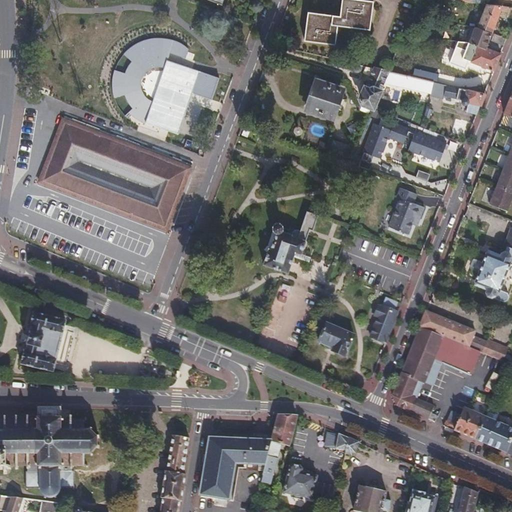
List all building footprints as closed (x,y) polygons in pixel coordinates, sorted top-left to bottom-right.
[(304,40),(336,45),(338,25),(369,29),(373,1),(363,0),(341,0),(339,16),(308,12),(304,40)] [(478,28),(491,33),(499,11),(502,6),(495,4),(486,4),(478,28)] [(409,19),(403,33),(411,34),(417,20),(409,19)] [(469,42),(476,45),(486,49),(486,48),(491,33),(478,28),(474,28),(469,42)] [(491,41),(503,46),(506,39),(494,34),(491,41)] [(500,53),(486,48),(486,49),(476,45),(469,42),(462,58),(493,70),(500,53)] [(145,123),(178,134),(189,102),(185,100),(188,91),(211,99),(213,96),(218,98),(225,79),(167,59),(166,61),(168,62),(162,81),(151,113),(149,112),(145,123)] [(362,65),(353,63),(352,67),(355,68),(355,71),(357,71),(358,69),(361,69),(362,65)] [(363,102),(373,106),(384,81),(388,70),(366,66),(364,73),(370,75),(361,97),(363,102)] [(388,70),(384,81),(420,90),(422,79),(388,70)] [(446,84),(459,87),(461,79),(448,76),(446,84)] [(457,98),(459,88),(459,87),(446,84),(433,81),(430,94),(443,98),(444,94),(457,98)] [(308,109),(330,116),(339,89),(317,82),(308,109)] [(465,89),(459,88),(457,98),(462,99),(465,89)] [(511,90),(503,113),(511,116),(511,90)] [(63,121),(41,180),(105,204),(164,227),(186,167),(63,121)] [(373,124),(363,154),(382,160),(389,140),(405,145),(410,129),(394,124),(391,130),(373,124)] [(444,161),(449,149),(411,134),(405,152),(435,164),(437,159),(444,161)] [(334,153),(338,141),(331,138),(328,150),(334,153)] [(511,141),(488,203),(507,210),(511,197),(511,141)] [(419,172),(417,178),(429,181),(430,174),(419,172)] [(413,217),(418,218),(423,207),(413,203),(416,194),(399,187),(396,196),(399,198),(388,226),(407,234),(411,224),(413,217)] [(272,229),(275,232),(270,248),(268,247),(263,263),(288,272),(295,252),(301,253),(309,230),(313,231),(318,215),(306,211),(297,236),(282,231),(283,226),(281,222),(276,222),(273,225),(272,229)] [(511,226),(503,244),(506,245),(504,250),(500,251),(498,252),(487,248),(485,252),(474,285),(485,289),(486,295),(502,301),(507,300),(508,296),(506,291),(499,289),(508,263),(511,264),(511,226)] [(399,297),(402,299),(407,288),(403,286),(402,289),(400,289),(398,295),(399,296),(399,297)] [(371,337),(385,342),(397,312),(394,310),(397,302),(385,298),(382,306),(379,305),(375,316),(378,318),(371,337)] [(425,310),(418,326),(480,351),(482,352),(486,341),(485,341),(473,336),(475,330),(425,310)] [(54,373),(66,325),(67,321),(34,313),(30,328),(32,328),(26,351),(25,350),(21,365),(54,373)] [(345,356),(354,335),(327,323),(319,342),(334,349),(333,351),(345,356)] [(395,406),(428,419),(433,406),(416,398),(417,397),(410,395),(417,379),(423,382),(424,382),(433,360),(441,362),(471,374),(480,351),(418,326),(391,395),(395,406)] [(486,341),(482,352),(502,360),(506,349),(486,341)] [(432,385),(441,362),(433,360),(424,382),(432,385)] [(410,395),(417,397),(423,382),(417,379),(410,395)] [(62,407),(38,407),(38,419),(29,419),(29,416),(26,416),(26,420),(17,420),(17,416),(13,416),(13,419),(7,419),(7,417),(4,417),(4,420),(0,419),(0,471),(6,472),(6,475),(10,475),(10,470),(12,468),(14,468),(14,479),(25,479),(25,489),(40,489),(40,492),(43,492),(44,493),(43,495),(44,497),(46,496),(48,497),(52,497),(53,496),(55,498),(57,496),(56,494),(59,490),(61,490),(61,488),(74,488),(74,472),(73,472),(73,468),(86,468),(90,471),(91,470),(88,466),(89,456),(91,455),(93,458),(95,457),(94,454),(98,450),(101,452),(103,449),(99,447),(100,442),(100,439),(103,437),(102,434),(98,437),(92,431),(94,428),(92,427),(89,431),(89,421),(92,418),(90,416),(86,420),(74,420),(74,416),(70,416),(70,420),(62,420),(62,407)] [(443,425),(475,439),(483,418),(462,408),(457,419),(452,417),(450,420),(444,421),(443,425)] [(291,446),(298,417),(279,416),(272,442),(266,465),(263,476),(267,477),(273,478),(281,444),(291,446)] [(475,439),(504,451),(511,432),(511,429),(483,418),(475,439)] [(349,438),(339,434),(337,448),(347,450),(349,438)] [(160,511),(176,511),(179,501),(180,501),(184,475),(182,474),(188,438),(173,435),(168,472),(166,472),(162,498),(163,499),(160,511)] [(360,442),(349,438),(347,450),(346,454),(353,456),(357,453),(360,442)] [(266,465),(272,442),(211,439),(202,496),(229,500),(235,464),(266,465)] [(291,467),(290,470),(286,490),(285,492),(313,498),(318,477),(303,473),(304,469),(302,466),(296,465),(291,467)] [(386,500),(387,492),(361,487),(355,511),(356,511),(383,511),(384,510),(390,511),(392,501),(386,500)] [(474,511),(479,494),(466,488),(459,511),(474,511)] [(415,491),(409,511),(431,511),(435,498),(426,496),(427,494),(415,491)] [(19,511),(24,499),(0,495),(0,510),(6,511),(19,511)] [(61,511),(63,503),(43,501),(40,511),(61,511)]
